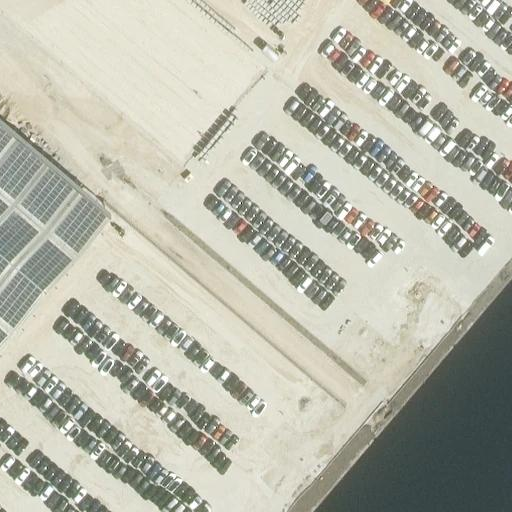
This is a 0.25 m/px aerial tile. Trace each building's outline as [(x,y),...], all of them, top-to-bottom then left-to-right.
[(511,0),(312,0),(151,201),(154,205),(225,262),(232,272),(273,305),(281,299),(355,206),(364,213),(392,193),(497,63),(475,46),(495,32),(507,42),(511,35),(511,0)] [(511,243),(511,201),(504,202),(507,198),(483,179),(483,167),(479,167),(475,173),(475,170),(511,121),(511,78),(395,230),(395,264),(414,279),(392,307),(429,335),(441,335),(511,243)] [(0,107),(0,320),(104,190),(0,107)] [(269,355),(270,354),(136,244),(104,284),(310,453),(328,432),(321,426),(367,370),(328,338),(321,347),(302,332),(278,362),(269,355)] [(382,357),(401,331),(340,287),(321,312),(382,357)] [(0,511),(121,511),(134,496),(124,488),(157,445),(142,434),(185,378),(85,302),(0,411),(0,511)] [(215,420),(141,511),(278,511),(313,468),(297,455),(283,473),(215,420)]
